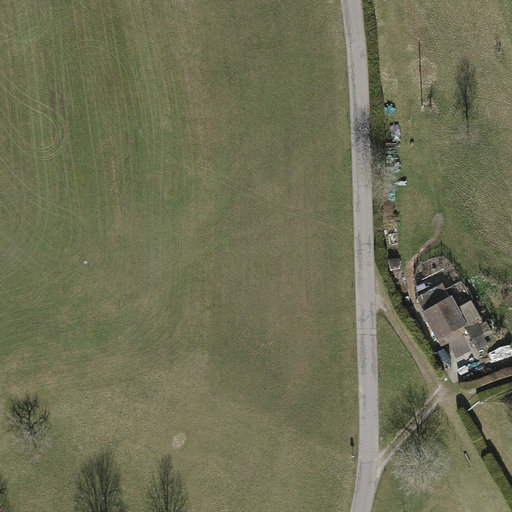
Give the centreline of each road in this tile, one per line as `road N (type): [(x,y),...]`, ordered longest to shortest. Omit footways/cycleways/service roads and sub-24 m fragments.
road 1 (unclassified): [(360,511),(370,472),(353,0)]
road 2 (track): [(370,472),(438,393),(365,284)]
